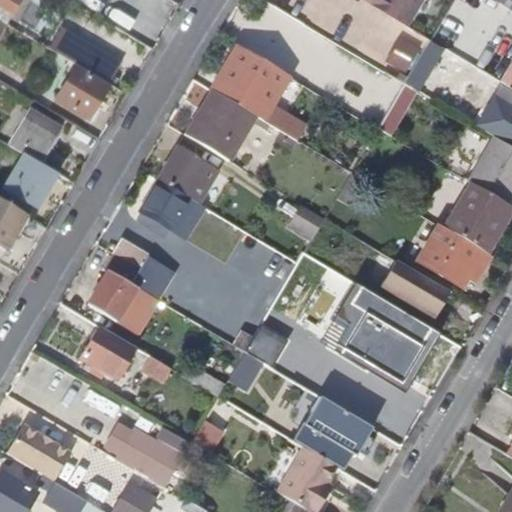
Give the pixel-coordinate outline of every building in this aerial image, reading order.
[(0,0),(0,18),(5,21),(17,0),(0,0)] [(366,0),(405,23),(418,0),(366,0)] [(237,45),(269,64),(271,65),(290,77),(299,82),(307,68),(282,53),(301,23),(278,10),(272,19),(265,15),(250,39),(243,35),(237,45)] [(430,37),(438,24),(430,18),(422,32),(430,37)] [(54,51),(107,83),(116,69),(86,52),(88,49),(64,35),(54,51)] [(402,84),(411,89),(438,42),(430,37),(402,84)] [(295,118),(273,105),(290,77),(271,65),(269,64),(237,45),(217,80),(250,99),(252,100),(246,110),(255,115),(286,133),(295,118)] [(85,119),(105,87),(75,68),(55,100),(85,119)] [(17,89),(37,101),(45,86),(25,75),(17,89)] [(246,110),(215,92),(188,136),(228,160),(255,115),(246,110)] [(7,144),(23,153),(34,160),(56,126),(28,109),(7,144)] [(511,124),(503,139),(511,144),(511,124)] [(469,183),(502,203),(511,186),(511,148),(496,139),(469,183)] [(16,157),(0,147),(0,165),(8,171),(16,157)] [(179,148),(160,179),(184,193),(190,197),(195,200),(214,169),(179,148)] [(34,160),(23,153),(2,188),(34,207),(56,173),(34,160)] [(184,207),(190,197),(184,193),(160,179),(141,211),(142,211),(138,219),(158,231),(162,223),(171,229),(172,228),(186,236),(195,220),(194,220),(197,215),(184,207)] [(443,228),(482,251),(509,207),(502,203),(469,183),(443,228)] [(24,215),(0,200),(0,247),(3,249),(24,215)] [(167,236),(171,229),(162,223),(158,231),(167,236)] [(443,228),(439,225),(417,260),(461,286),(467,275),(482,251),(443,228)] [(110,253),(135,268),(142,257),(144,253),(119,238),(110,253)] [(491,256),(482,251),(467,275),(476,280),(491,256)] [(107,271),(126,283),(135,268),(110,253),(102,268),(107,271)] [(150,262),(142,257),(135,268),(126,283),(133,287),(135,288),(150,262)] [(384,285),(435,315),(449,291),(398,261),(384,285)] [(126,283),(107,271),(87,305),(100,313),(111,297),(114,299),(116,295),(125,300),(133,287),(126,283)] [(431,341),(393,318),(371,355),(409,377),(431,341)] [(132,347),(98,327),(79,359),(113,379),(132,347)] [(230,374),(247,384),(260,362),(243,352),(230,374)] [(409,377),(371,355),(366,364),(403,387),(409,377)] [(212,374),(205,387),(213,391),(220,379),(212,374)] [(291,441),(302,448),(335,468),(342,472),(352,455),(355,456),(358,451),(365,455),(374,440),(367,436),(372,428),(318,396),(308,412),(310,413),(304,423),(302,422),(291,441)] [(511,431),(502,450),(511,456),(511,418),(509,423),(511,425),(511,431)] [(23,424),(6,452),(53,480),(70,452),(23,424)] [(157,439),(181,453),(186,445),(162,430),(157,439)] [(149,480),(162,487),(179,457),(135,431),(117,461),(135,471),(149,480)] [(335,468),(302,448),(276,491),(292,501),(310,511),(315,511),(325,496),(320,492),(335,468)] [(174,469),(182,474),(187,465),(179,460),(174,469)] [(143,491),(149,480),(135,471),(128,482),(143,491)] [(1,473),(0,475),(0,511),(23,511),(34,493),(1,473)] [(511,511),(511,482),(497,508),(504,511),(511,511)] [(146,511),(152,503),(129,489),(115,511),(146,511)] [(208,511),(183,498),(179,506),(189,511),(208,511)] [(310,511),(292,501),(286,511),(310,511)] [(68,511),(74,511),(79,504),(75,502),(68,511)]
